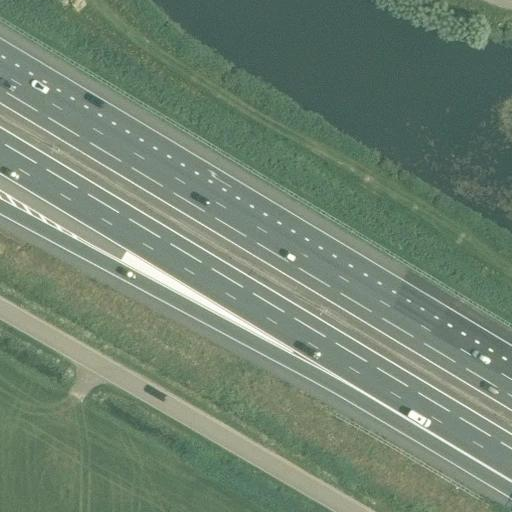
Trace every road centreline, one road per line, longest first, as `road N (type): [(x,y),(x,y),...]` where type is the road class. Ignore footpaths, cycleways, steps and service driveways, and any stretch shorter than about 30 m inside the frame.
road 1 (motorway): [(0,151),(511,460)]
road 2 (motorway): [(511,385),(0,78)]
road 3 (motorway): [(0,208),(420,437),(511,475)]
road 4 (track): [(511,280),(40,0)]
road 5 (unclassified): [(0,318),(336,511)]
